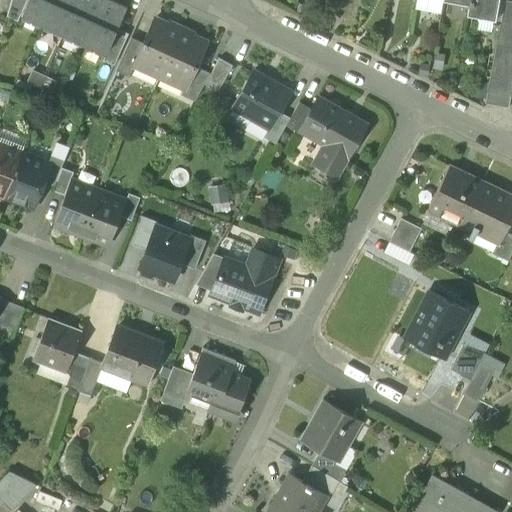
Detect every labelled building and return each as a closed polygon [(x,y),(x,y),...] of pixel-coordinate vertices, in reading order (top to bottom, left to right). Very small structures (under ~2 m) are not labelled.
[(11,0),(7,16),(17,21),(21,14),(21,13),(26,0),(11,0)] [(21,14),(43,24),(53,0),(26,0),(21,13),(21,14)] [(53,0),(43,24),(64,33),(78,0),(53,0)] [(78,0),(64,33),(84,43),(103,0),(78,0)] [(127,7),(110,0),(103,0),(84,43),(106,53),(117,28),(127,7)] [(442,0),(443,0),(416,0),(415,6),(426,8),(427,1),(442,4),(442,0)] [(470,0),(469,5),(467,15),(478,17),(494,20),(498,0),(470,0)] [(504,0),(498,0),(494,20),(500,21),(502,12),(504,0)] [(511,0),(504,0),(502,12),(511,13),(511,0)] [(500,21),(500,23),(511,25),(511,13),(502,12),(500,21)] [(492,32),(494,20),(478,17),(476,29),(492,32)] [(135,65),(159,76),(181,29),(175,26),(173,28),(154,19),(143,43),(133,64),(135,65)] [(511,25),(500,23),(498,34),(511,36),(511,25)] [(103,60),(114,65),(128,33),(117,28),(106,53),(103,60)] [(187,32),(181,29),(159,76),(184,87),(186,88),(196,66),(206,44),(186,34),(187,32)] [(511,36),(498,34),(495,45),(511,48),(511,36)] [(116,70),(130,76),(135,65),(133,64),(143,43),(131,37),(116,70)] [(511,48),(495,45),(493,57),(511,60),(511,48)] [(511,60),(493,57),(491,68),(511,72),(511,60)] [(210,73),(204,84),(217,91),(232,65),(219,58),(210,73)] [(181,95),(194,101),(204,84),(210,73),(196,66),(186,88),(184,87),(181,95)] [(511,72),(491,68),(489,79),(511,83),(511,72)] [(57,81),(32,69),(26,82),(51,93),(57,81)] [(269,127),(270,128),(279,111),(290,92),(252,71),(232,106),(252,117),(269,127)] [(510,96),(511,87),(511,83),(489,79),(488,83),(487,92),(510,96)] [(470,95),(486,98),(487,92),(488,83),(473,81),(470,95)] [(485,103),(509,107),(510,96),(487,92),(486,98),(485,103)] [(332,173),(337,176),(366,125),(317,97),(311,108),(299,129),(300,129),(327,144),(316,165),(332,173)] [(286,125),(299,132),(300,129),(299,129),(311,108),(299,102),(290,117),(286,125)] [(264,137),(275,143),(286,125),(290,117),(279,111),(270,128),(269,127),(264,137)] [(262,140),(264,137),(269,127),(252,117),(245,130),(262,140)] [(0,143),(21,152),(27,138),(0,127),(0,143)] [(56,142),(52,153),(65,158),(69,146),(56,142)] [(0,195),(4,197),(21,152),(0,143),(0,195)] [(48,162),(21,152),(4,197),(33,208),(44,177),(50,163),(48,162)] [(44,177),(55,182),(65,158),(52,153),(48,162),(50,163),(44,177)] [(324,186),(332,173),(316,165),(309,177),(324,186)] [(428,209),(462,226),(482,184),(460,173),(461,171),(449,165),(428,209)] [(53,191),(64,195),(70,179),(73,172),(62,167),(53,191)] [(55,225),(80,235),(98,190),(70,179),(64,195),(61,201),(67,203),(64,210),(61,209),(55,225)] [(225,184),(208,186),(211,204),(228,202),(225,184)] [(507,195),(482,184),(462,226),(471,230),(468,236),(472,239),(476,232),(497,242),(498,243),(505,230),(505,231),(511,216),(511,195),(507,194),(507,195)] [(125,200),(98,190),(80,235),(106,245),(112,228),(109,227),(112,220),(117,222),(119,216),(125,201),(125,200)] [(119,216),(131,221),(140,198),(128,193),(125,200),(125,201),(119,216)] [(131,244),(146,249),(152,235),(153,235),(157,226),(158,222),(142,216),(131,244)] [(389,241),(409,251),(421,228),(401,218),(389,241)] [(168,238),(170,231),(157,226),(153,235),(164,239),(168,238)] [(492,253),(508,261),(511,252),(511,233),(505,231),(505,230),(498,243),(497,242),(492,253)] [(140,266),(173,279),(180,263),(189,238),(188,238),(170,231),(168,238),(164,239),(153,235),(152,235),(146,249),(140,266)] [(180,263),(195,268),(205,240),(189,234),(188,238),(189,238),(180,263)] [(246,266),(253,248),(222,237),(213,253),(224,257),(246,266)] [(409,251),(389,241),(383,252),(408,265),(414,253),(409,251)] [(210,294),(258,312),(279,259),(253,248),(246,266),(224,257),(211,290),(210,294)] [(195,284),(211,290),(224,257),(213,253),(195,284)] [(404,338),(444,359),(469,311),(429,290),(404,338)] [(0,324),(15,331),(24,307),(0,298),(0,324)] [(64,372),(65,373),(73,351),(82,330),(80,329),(79,332),(49,320),(50,317),(48,317),(32,360),(33,360),(34,358),(40,360),(65,369),(64,372)] [(132,377),(146,382),(161,343),(117,326),(103,362),(102,365),(132,377)] [(495,369),(480,362),(484,355),(463,344),(450,369),(471,380),(464,394),(478,401),(492,376),(495,369)] [(232,418),(234,419),(249,379),(231,371),(235,360),(202,347),(193,373),(185,392),(187,392),(211,402),(208,409),(210,409),(232,418)] [(65,369),(40,360),(36,372),(65,383),(77,353),(73,351),(65,373),(64,372),(65,369)] [(485,352),(484,355),(480,362),(495,369),(492,376),(497,378),(505,363),(485,352)] [(65,385),(77,390),(90,358),(77,353),(65,383),(65,385)] [(103,362),(90,358),(77,390),(90,395),(96,381),(102,365),(103,362)] [(102,365),(96,381),(126,392),(132,377),(102,365)] [(163,391),(184,400),(187,392),(185,392),(193,373),(173,365),(163,391)] [(184,400),(163,391),(160,400),(181,408),(184,400)] [(336,460),(337,461),(346,444),(360,420),(325,400),(302,441),(320,451),(336,460)] [(357,451),(346,444),(337,461),(336,460),(335,463),(346,470),(357,451)] [(320,451),(311,465),(339,481),(346,470),(335,463),(336,460),(320,451)] [(332,493),(339,481),(311,465),(304,477),(327,490),(332,493)] [(0,498),(4,502),(9,508),(35,484),(9,471),(0,480),(0,498)] [(266,510),(269,511),(314,511),(315,510),(324,495),(328,497),(328,495),(325,494),(325,493),(327,490),(304,477),(302,480),(288,472),(288,474),(291,476),(271,511),(267,509),(266,510)] [(494,511),(495,511),(468,496),(466,499),(430,480),(412,511),(494,511)]
